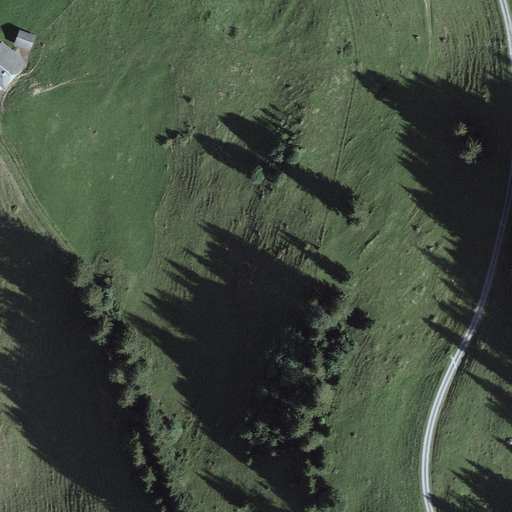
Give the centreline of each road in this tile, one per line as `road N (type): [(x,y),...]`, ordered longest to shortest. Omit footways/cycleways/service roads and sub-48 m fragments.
road 1 (track): [(173,511),(111,359),(0,144)]
road 2 (unclassified): [(511,184),(479,317),(426,448),(432,511)]
